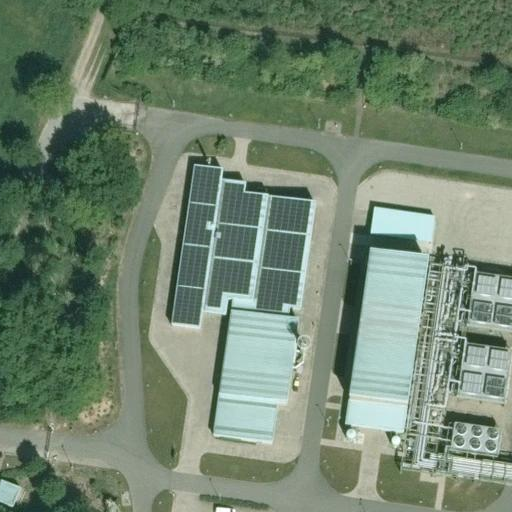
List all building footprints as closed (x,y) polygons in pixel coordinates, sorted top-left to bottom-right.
[(226,172),(198,169),(178,332),(211,333),(214,317),(231,312),(233,308),(297,317),(310,206),(253,195),(249,187),(227,187),(226,172)] [(434,262),(379,255),(360,428),(415,434),(434,262)] [(511,283),(481,279),(473,331),(511,337),(511,283)] [(232,314),(215,442),(295,452),(312,325),(232,314)] [(511,404),(511,353),(471,348),(463,402),(511,409),(511,404)] [(463,427),(458,457),(497,464),(502,434),(463,427)]
